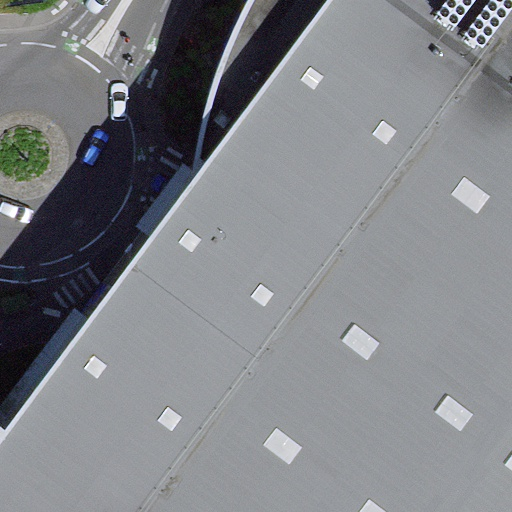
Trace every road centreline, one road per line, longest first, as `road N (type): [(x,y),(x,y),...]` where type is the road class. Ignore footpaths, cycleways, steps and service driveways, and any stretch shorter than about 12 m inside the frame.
road 1 (tertiary): [(5,234),(46,232),(82,209),(97,185),(102,143)]
road 2 (tertiary): [(102,143),(155,0)]
